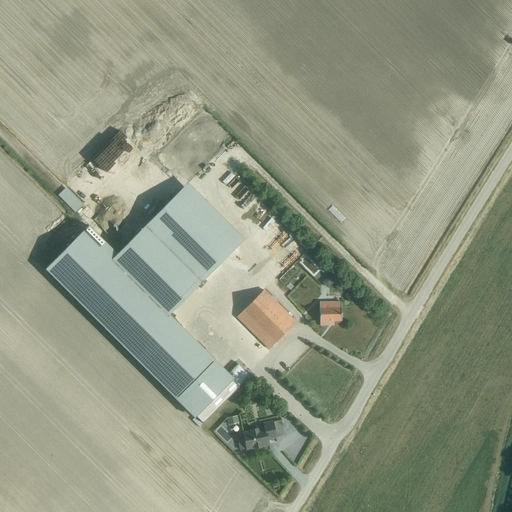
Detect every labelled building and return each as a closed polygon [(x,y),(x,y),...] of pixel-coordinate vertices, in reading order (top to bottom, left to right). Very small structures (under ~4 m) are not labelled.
[(229,178),(237,187),(245,180),(237,171),(229,178)] [(77,210),(86,202),(68,185),(60,193),(77,210)] [(247,185),(239,194),(247,203),(256,194),(247,185)] [(238,247),(180,190),(111,260),(104,254),(110,248),(88,226),(47,268),(203,424),(250,376),(238,364),(227,376),(168,317),(238,247)] [(120,205),(116,208),(125,219),(129,215),(120,205)] [(287,236),(279,243),(282,247),(291,241),(287,236)] [(325,281),(330,285),(335,278),(330,274),(325,281)] [(237,317),(269,349),(296,322),(264,290),(237,317)] [(319,303),(320,326),(329,325),(329,321),(341,321),(341,303),(319,303)] [(200,315),(189,325),(220,356),(231,346),(200,315)] [(258,396),(249,397),(249,405),(259,404),(258,396)] [(288,410),(284,405),(278,411),(283,416),(288,410)] [(229,423),(241,423),(241,414),(229,414),(229,423)] [(257,429),(251,430),(251,432),(243,433),(246,449),(255,447),(255,449),(261,448),(261,446),(269,444),(268,439),(276,438),(273,422),(264,424),(265,429),(257,431),(257,429)]
